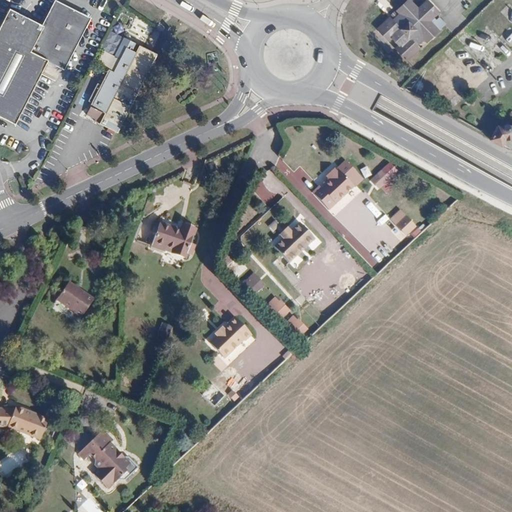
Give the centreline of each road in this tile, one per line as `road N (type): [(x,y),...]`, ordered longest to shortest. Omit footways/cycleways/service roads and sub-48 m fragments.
road 1 (motorway): [(190,0),(511,181)]
road 2 (motorway): [(511,171),(209,0)]
road 3 (primary): [(309,86),(511,196)]
road 4 (residential): [(13,225),(216,130)]
road 5 (primary): [(511,158),(328,53)]
